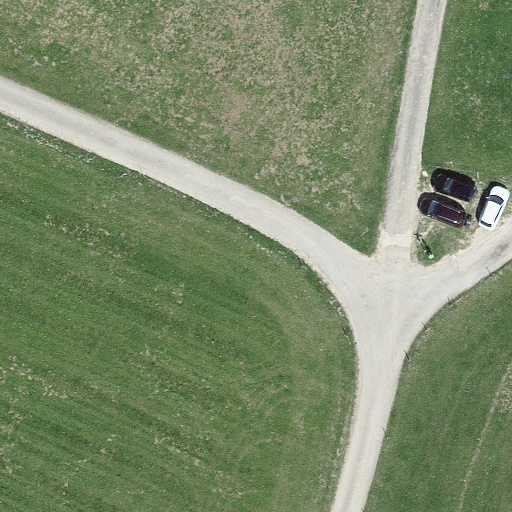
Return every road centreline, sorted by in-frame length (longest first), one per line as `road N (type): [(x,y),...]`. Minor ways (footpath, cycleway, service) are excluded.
road 1 (track): [(0,96),(240,204),(319,245),(392,297)]
road 2 (track): [(445,0),(392,297)]
road 3 (track): [(392,297),(354,511)]
road 4 (track): [(392,297),(511,238)]
